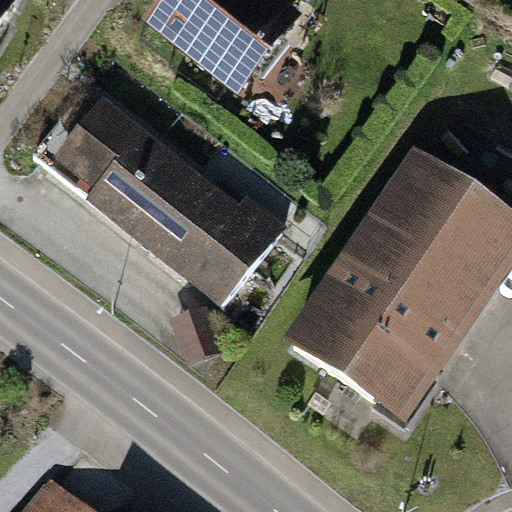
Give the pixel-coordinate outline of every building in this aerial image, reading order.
[(0,0),(0,30),(17,0),(0,0)] [(279,0),(171,0),(154,21),(246,94),(305,20),(290,9),(279,0)] [(279,0),(290,9),(297,0),(279,0)] [(227,308),(278,242),(86,95),(35,161),(227,308)] [(511,255),(511,228),(421,167),(297,349),(401,419),(511,255)] [(208,316),(176,328),(191,367),(223,355),(208,316)] [(90,511),(60,488),(40,511),(90,511)]
